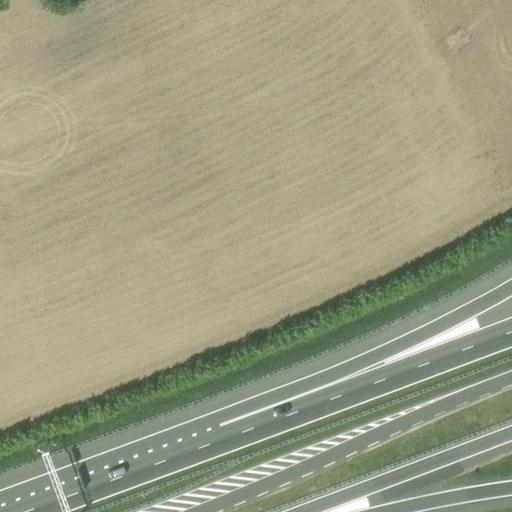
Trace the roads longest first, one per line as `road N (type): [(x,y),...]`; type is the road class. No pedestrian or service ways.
road 1 (primary): [(201,511),(511,376)]
road 2 (motorway): [(304,410),(27,511)]
road 3 (motorway): [(511,287),(304,410)]
road 4 (motorway): [(511,333),(304,410)]
road 5 (motorway): [(306,511),(511,435)]
road 6 (motorway): [(393,511),(511,490)]
